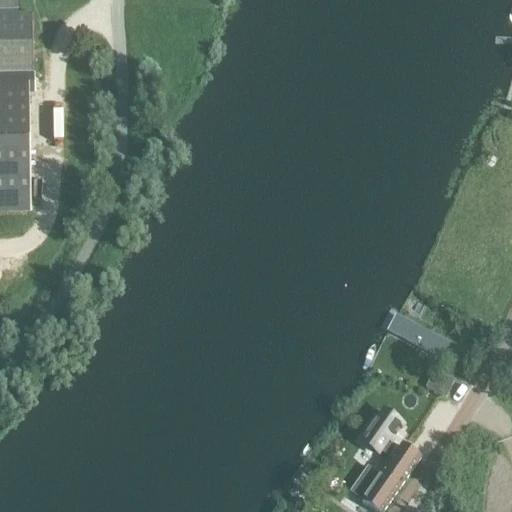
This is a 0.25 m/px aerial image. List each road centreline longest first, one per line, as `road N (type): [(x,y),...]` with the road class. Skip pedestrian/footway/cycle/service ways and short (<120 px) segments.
road 1 (unclassified): [(0,386),(89,252),(115,168),(114,0)]
road 2 (track): [(0,262),(30,252),(50,210),(57,58),(111,0)]
road 3 (unclassified): [(511,336),(397,511)]
